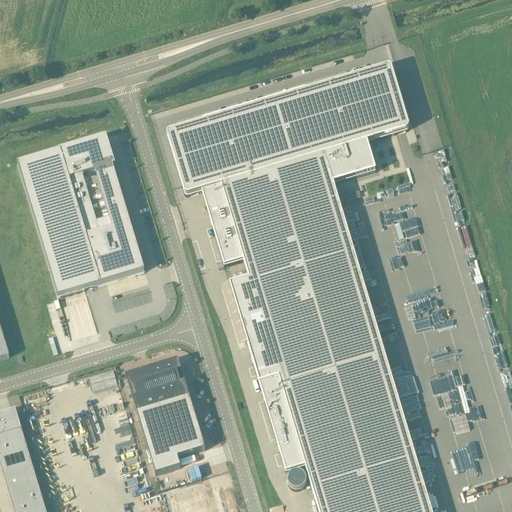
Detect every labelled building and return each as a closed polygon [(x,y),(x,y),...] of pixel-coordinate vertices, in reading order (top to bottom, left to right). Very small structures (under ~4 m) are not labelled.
[(408,129),(391,72),(391,71),(391,70),(390,70),(389,70),(389,69),(388,69),(388,70),(387,70),(305,94),(202,124),(203,125),(169,135),(168,135),(168,136),(167,136),(167,137),(167,138),(184,195),(184,196),(185,196),(185,197),(186,197),(186,198),(187,198),(188,198),(189,198),(202,194),(224,268),(243,262),(249,281),(230,287),(265,405),(283,464),(286,474),(305,468),(318,511),(430,511),(333,186),(375,173),(367,145),(406,133),(407,133),(407,132),(408,132),(408,131),(408,130),(408,129)] [(274,92),(275,96),(290,92),(289,88),(274,92)] [(60,153),(17,166),(57,300),(145,274),(111,163),(111,164),(104,140),(60,153)] [(0,361),(9,359),(0,327),(0,361)] [(140,374),(125,378),(155,477),(180,470),(177,460),(205,452),(178,362),(149,371),(151,376),(142,378),(140,374)] [(15,412),(0,416),(0,421),(5,437),(21,432),(15,412)] [(5,437),(0,438),(0,458),(27,450),(22,432),(21,432),(20,433),(5,437)] [(27,450),(0,458),(0,466),(3,476),(32,468),(27,450)] [(32,468),(3,476),(8,494),(37,485),(32,468)] [(13,511),(43,503),(37,485),(8,494),(13,511)] [(215,511),(208,485),(171,496),(175,511),(215,511)] [(45,511),(43,503),(13,511),(45,511)]
